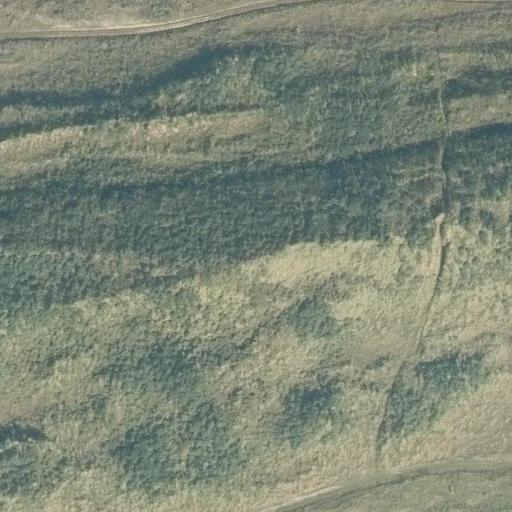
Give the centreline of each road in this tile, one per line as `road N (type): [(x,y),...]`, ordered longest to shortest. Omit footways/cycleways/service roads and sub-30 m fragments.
road 1 (track): [(444,0),(293,2),(157,37)]
road 2 (track): [(511,477),(478,474),(443,456),(261,511)]
